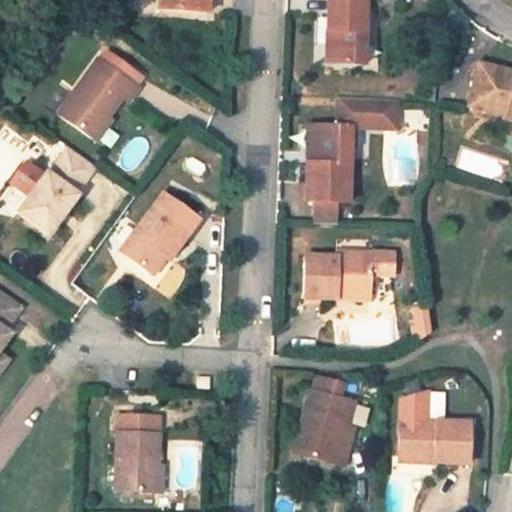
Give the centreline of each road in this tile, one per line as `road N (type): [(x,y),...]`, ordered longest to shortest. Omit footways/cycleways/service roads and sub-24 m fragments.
road 1 (residential): [(255,363),(265,0)]
road 2 (residential): [(255,363),(70,353),(0,452)]
road 3 (residential): [(251,511),(255,363)]
